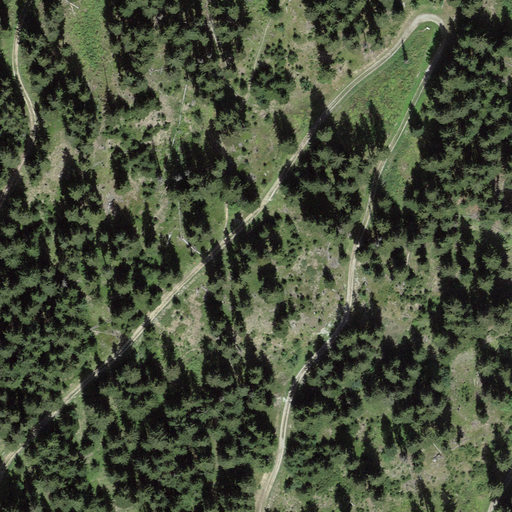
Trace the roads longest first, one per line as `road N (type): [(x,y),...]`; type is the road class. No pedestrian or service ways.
road 1 (track): [(444,34),(377,178),(339,328),(292,388),(261,511)]
road 2 (track): [(444,34),(435,17),(425,17),(349,86),(226,241)]
road 3 (track): [(226,241),(21,445),(0,478)]
road 4 (track): [(0,202),(33,129),(15,48),(29,0)]
